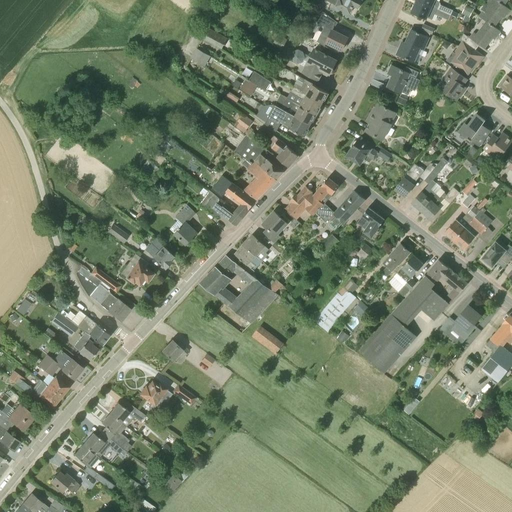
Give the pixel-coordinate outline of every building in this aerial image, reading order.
[(325,0),(336,5),(336,6),(350,13),(354,6),(359,8),(363,0),(325,0)] [(417,0),(417,1),(451,15),(452,10),(439,5),(440,3),(434,0),(417,0)] [(510,10),(504,6),(495,0),(488,0),(481,10),(483,11),(479,16),(485,21),(494,27),(504,13),(507,15),(510,10)] [(448,20),(450,15),(451,15),(417,1),(412,12),(426,18),(427,17),(432,20),(435,15),(448,20)] [(470,16),(473,9),(467,6),(464,12),(470,16)] [(342,51),(348,38),(333,30),(338,23),(323,12),(317,24),(324,27),(317,42),(325,47),(326,44),(342,51)] [(494,27),(485,21),(476,34),(473,32),(469,38),(464,34),(461,39),(476,50),(479,45),(484,49),(494,35),(497,37),(500,31),(494,27)] [(432,34),(434,29),(424,24),(421,30),(432,34)] [(222,49),(228,39),(208,28),(202,39),(222,49)] [(417,64),(429,38),(411,30),(404,46),(401,45),(396,55),(417,64)] [(472,55),(476,50),(461,39),(461,40),(462,41),(459,46),(461,48),(451,61),(469,75),(475,66),(477,68),(481,62),(472,55)] [(205,66),(211,56),(196,48),(190,58),(205,66)] [(311,57),(304,54),(303,52),(298,50),(293,51),(290,56),(292,62),(297,64),(299,64),(306,67),(303,73),(319,81),(323,72),(330,75),(337,61),(315,50),(311,57)] [(404,71),(392,65),(388,72),(393,75),(388,86),(401,93),(404,87),(415,91),(420,80),(416,78),(418,72),(406,67),(404,71)] [(457,101),(466,88),(461,84),(465,77),(452,68),(438,87),(457,101)] [(266,91),(271,82),(254,71),(249,80),(257,86),(266,91)] [(511,78),(508,75),(500,86),(511,95),(511,78)] [(137,81),(132,78),(130,80),(125,78),(123,82),(127,84),(126,85),(131,88),(134,85),(137,88),(140,85),(136,82),(137,81)] [(292,88),(323,105),(329,94),(313,85),(313,84),(305,80),(302,86),(296,82),(292,88)] [(254,91),(243,84),(240,89),(251,96),(254,91)] [(317,115),(323,105),(292,88),(287,98),(317,115)] [(230,98),(232,94),(226,89),(223,93),(230,98)] [(287,98),(281,95),(275,106),(311,125),(317,115),(287,98)] [(383,140),(392,125),(389,124),(395,114),(388,109),(377,103),(371,114),(375,116),(366,131),(383,140)] [(305,136),(311,125),(275,106),(266,123),(266,124),(276,131),(280,124),(281,123),(289,127),(305,136)] [(490,131),(482,125),(485,120),(477,114),(469,125),(464,123),(458,132),(479,147),(490,131)] [(70,115),(65,122),(73,127),(77,121),(70,115)] [(201,126),(205,121),(199,117),(195,121),(201,126)] [(244,133),(247,129),(237,122),(234,126),(244,133)] [(188,131),(194,135),(199,128),(193,124),(188,131)] [(245,133),(249,136),(249,135),(252,131),(254,129),(250,126),(247,129),(245,133)] [(259,137),(252,131),(249,135),(256,141),(259,137)] [(427,141),(431,134),(426,131),(422,138),(427,141)] [(511,142),(511,139),(503,132),(498,138),(493,135),(483,149),(493,157),(497,152),(502,156),(511,142)] [(277,179),(284,171),(277,165),(274,163),(273,164),(268,159),(267,159),(259,152),(263,147),(246,135),(234,151),(243,157),(246,159),(252,163),(254,161),(255,162),(277,179)] [(284,143),(275,136),(274,137),(273,136),(267,144),(272,147),(271,148),(279,154),(276,157),(289,167),(299,156),(287,146),(284,143)] [(364,144),(358,140),(357,141),(356,140),(354,142),(352,144),(352,147),(347,156),(360,164),(364,159),(369,162),(371,158),(374,160),(378,155),(388,162),(392,155),(382,149),(379,153),(364,144)] [(421,211),(437,192),(431,188),(436,183),(433,180),(448,162),(443,158),(438,164),(424,181),(429,185),(422,192),(412,203),(421,211)] [(146,176),(155,166),(147,160),(139,171),(146,176)] [(258,179),(253,185),(246,192),(258,200),(278,180),(277,179),(255,162),(252,165),(245,160),(241,164),(258,179)] [(414,185),(420,177),(425,171),(424,171),(414,164),(395,189),(405,197),(414,185)] [(425,171),(420,177),(424,181),(438,164),(430,164),(424,171),(425,171)] [(473,174),(478,171),(476,165),(470,167),(473,174)] [(138,184),(144,177),(133,169),(128,176),(138,184)] [(216,196),(220,191),(224,194),(226,192),(241,203),(235,211),(243,217),(249,209),(256,201),(223,176),(215,187),(211,192),(216,196)] [(316,214),(325,204),(333,195),(333,194),(339,186),(328,178),(314,196),(312,193),(311,193),(307,199),(311,203),(306,209),(313,215),(315,213),(316,214)] [(466,194),(473,187),(477,183),(474,180),(463,191),(466,194)] [(311,193),(312,193),(313,192),(306,186),(298,196),(296,194),(290,201),(291,203),(285,209),(296,220),(306,209),(311,203),(307,199),(311,193)] [(475,189),(473,187),(466,194),(468,196),(462,203),(468,207),(475,199),(470,194),(475,189)] [(437,192),(421,211),(430,219),(441,207),(438,204),(444,198),(450,203),(460,193),(453,188),(446,195),(444,193),(441,196),(437,192)] [(216,196),(211,192),(200,206),(201,207),(219,219),(222,215),(236,225),(243,217),(235,211),(216,196)] [(336,215),(335,214),(329,220),(330,221),(331,222),(328,225),(333,230),(336,228),(337,229),(343,222),(344,223),(365,199),(356,192),(336,215)] [(480,210),(488,201),(484,198),(477,207),(480,210)] [(329,220),(335,214),(334,212),(325,204),(324,205),(316,214),(325,223),(329,220)] [(454,240),(466,227),(469,223),(479,211),(474,206),(464,217),(463,216),(461,218),(459,216),(445,232),(454,240)] [(372,238),(385,220),(369,207),(363,215),(358,223),(367,229),(364,232),(372,238)] [(145,222),(148,218),(149,216),(138,208),(136,210),(133,215),(145,222)] [(479,211),(469,223),(481,234),(479,237),(484,241),(493,232),(488,227),(493,221),(484,213),(486,210),(483,208),(480,211),(479,211)] [(198,234),(197,233),(187,224),(192,219),(183,211),(176,218),(183,224),(174,234),(187,245),(197,234),(198,234)] [(274,242),(280,236),(278,234),(287,223),(275,212),(263,224),(268,229),(264,234),(274,242)] [(123,244),(129,236),(113,224),(107,232),(123,244)] [(466,227),(454,240),(464,250),(476,236),(466,227)] [(244,245),(262,262),(268,255),(266,253),(269,249),(253,235),(244,245)] [(326,253),(338,240),(333,236),(321,249),(326,253)] [(164,269),(170,262),(169,261),(173,256),(162,247),(163,246),(155,239),(150,244),(153,247),(147,253),(164,269)] [(503,247),(497,242),(482,259),(484,260),(483,261),(490,267),(491,266),(493,267),(498,261),(500,263),(502,260),(508,264),(511,258),(511,247),(509,244),(507,246),(505,244),(503,247)] [(278,256),(283,251),(275,243),(270,248),(278,256)] [(399,264),(410,252),(401,243),(390,255),(391,256),(384,263),(387,267),(379,276),(384,280),(399,264)] [(366,260),(374,250),(366,244),(358,254),(366,260)] [(257,267),(262,262),(244,245),(235,254),(246,264),(243,268),(251,274),(254,271),(252,269),(255,265),(257,267)] [(153,274),(145,269),(148,264),(135,254),(131,259),(137,263),(132,270),(126,266),(121,273),(133,283),(134,281),(139,285),(144,279),(147,282),(153,274)] [(224,303),(251,324),(279,295),(276,293),(269,288),(251,274),(243,268),(227,255),(200,283),(225,302),(224,303)] [(404,297),(416,284),(411,279),(412,277),(424,264),(413,255),(401,267),(402,268),(397,273),(388,283),(398,292),(404,297)] [(457,275),(451,270),(439,260),(402,303),(392,314),(360,350),(380,367),(411,331),(405,326),(408,323),(409,324),(422,309),(434,321),(447,305),(428,288),(433,283),(441,274),(444,278),(451,283),(457,275)] [(90,273),(81,266),(77,272),(97,287),(101,282),(90,273)] [(101,282),(116,292),(121,286),(95,267),(90,273),(101,282)] [(457,275),(451,283),(456,288),(451,292),(452,293),(449,296),(453,300),(468,284),(457,275)] [(327,332),(356,298),(352,294),(358,286),(350,279),(314,320),(327,332)] [(277,280),(269,288),(276,293),(282,285),(277,280)] [(90,296),(100,304),(121,321),(131,310),(117,299),(109,293),(110,292),(100,284),(101,282),(97,287),(90,296)] [(363,317),(370,309),(361,301),(354,309),(363,317)] [(474,325),(481,316),(468,306),(455,323),(449,318),(439,330),(446,336),(452,328),(466,339),(477,327),(474,325)] [(80,309),(77,314),(71,310),(68,315),(80,323),(86,312),(80,309)] [(9,316),(12,321),(18,318),(15,312),(9,316)] [(78,326),(58,312),(51,321),(71,335),(78,326)] [(78,326),(85,332),(90,336),(102,345),(109,335),(85,315),(78,326)] [(511,316),(510,315),(503,324),(504,324),(486,345),(495,352),(481,368),(499,382),(511,368),(511,366),(511,354),(503,347),(507,342),(510,344),(511,342),(511,316)] [(276,354),(276,353),(284,344),(260,325),(252,336),(276,354)] [(344,343),(347,338),(349,335),(342,331),(341,333),(337,338),(344,343)] [(88,339),(90,336),(85,332),(74,346),(90,360),(98,350),(91,344),(92,343),(88,339)] [(177,345),(172,340),(162,351),(172,360),(180,352),(184,356),(188,351),(179,343),(177,345)] [(48,365),(56,371),(60,366),(46,354),(42,360),(48,365)] [(209,366),(214,360),(206,354),(202,360),(209,366)] [(74,380),(83,368),(70,359),(61,370),(74,380)] [(52,376),(56,371),(48,365),(42,360),(37,365),(48,374),(42,382),(60,397),(68,387),(56,377),(55,378),(52,376)] [(29,395),(33,390),(19,379),(15,384),(29,395)] [(53,406),(60,397),(42,382),(35,391),(53,406)] [(158,386),(152,382),(147,388),(146,387),(140,394),(154,403),(151,407),(159,412),(172,394),(159,384),(158,386)] [(191,405),(196,398),(178,384),(172,392),(191,405)] [(8,389),(5,394),(10,398),(14,393),(8,389)] [(120,423),(126,427),(135,417),(140,422),(145,416),(137,408),(132,414),(123,406),(122,407),(118,403),(110,413),(120,423)] [(19,404),(12,412),(8,417),(23,430),(35,417),(19,404)] [(471,415),(477,420),(483,412),(477,408),(471,415)] [(105,427),(114,435),(115,433),(119,435),(126,427),(120,423),(110,413),(101,423),(105,426),(105,427)] [(0,440),(14,451),(21,441),(0,426),(0,440)] [(118,446),(110,439),(106,443),(98,437),(93,433),(83,444),(99,457),(109,447),(119,455),(120,453),(123,450),(118,446)] [(114,435),(110,439),(118,446),(123,450),(126,452),(131,446),(127,443),(119,435),(115,433),(114,435)] [(90,468),(99,457),(83,444),(74,455),(79,459),(85,465),(87,467),(87,466),(90,468)] [(169,454),(173,449),(169,446),(168,444),(163,449),(165,451),(169,454)] [(115,486),(112,484),(90,468),(87,466),(87,467),(84,471),(94,479),(109,489),(111,491),(115,486)] [(181,483),(189,474),(183,468),(176,476),(173,474),(163,486),(171,493),(180,482),(181,483)] [(63,475),(59,472),(50,482),(61,492),(67,485),(69,485),(67,489),(71,492),(78,485),(65,474),(63,475)] [(33,511),(45,511),(48,507),(43,503),(32,493),(24,503),(33,511)] [(137,508),(141,511),(153,511),(156,508),(143,499),(137,508)] [(58,511),(59,511),(64,507),(54,500),(50,506),(58,511)] [(33,511),(24,503),(16,511),(33,511)]
